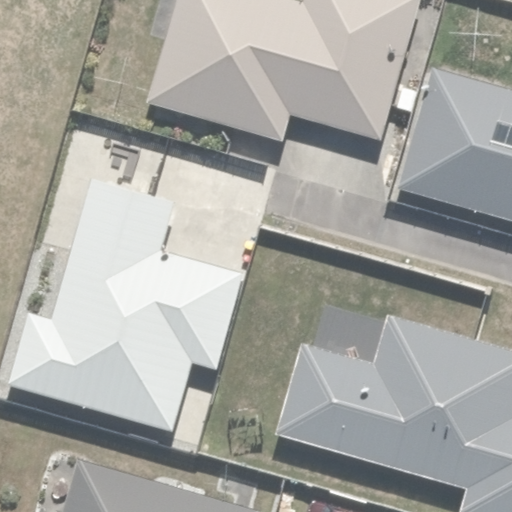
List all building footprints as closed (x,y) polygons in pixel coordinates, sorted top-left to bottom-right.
[(174,0),(150,92),(281,127),(288,104),(374,127),(408,0),(174,0)] [(511,80),(429,58),(396,181),(511,212),(511,80)] [(23,302),(5,374),(182,417),(197,354),(216,358),(241,256),(178,240),(191,191),(85,165),(50,309),(23,302)] [(304,337),(279,425),(463,476),(454,506),(475,511),(511,511),(511,340),(391,307),(377,357),(304,337)] [(56,484),(48,511),(251,511),(256,497),(78,453),(70,488),(56,484)]
